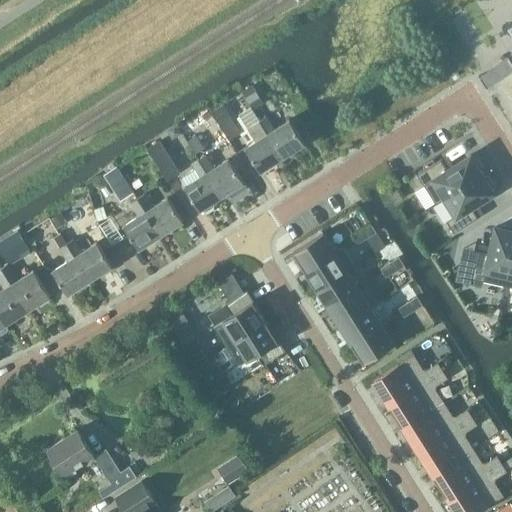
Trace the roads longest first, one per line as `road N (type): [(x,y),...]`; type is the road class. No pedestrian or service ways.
road 1 (residential): [(255,234),(459,100),(476,106),(511,162)]
road 2 (residential): [(427,511),(255,234)]
road 3 (residential): [(0,375),(94,330),(255,234)]
